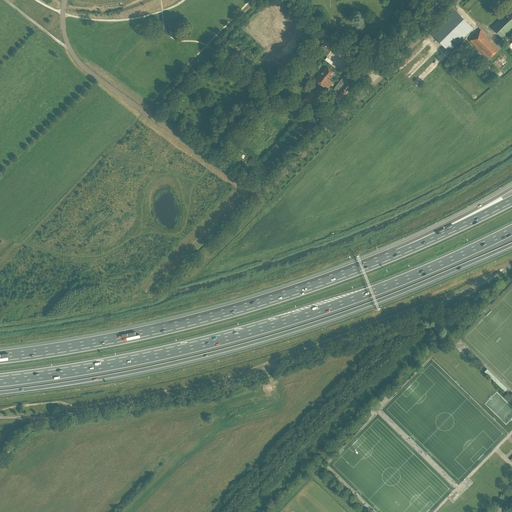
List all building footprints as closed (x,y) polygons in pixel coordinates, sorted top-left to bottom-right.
[(267,25),(265,32),(266,39),(267,43),(271,50),(273,52),(274,51),(284,63),(298,50),(289,39),(288,40),(286,36),(285,32),(286,28),(287,26),(294,20),(296,21),(303,11),(289,1),(281,9),(279,8),(274,14),(270,20),(267,25)] [(511,6),(505,14),(505,13),(505,14),(492,27),(502,37),(511,28),(511,6)] [(449,51),(473,28),(454,9),(431,33),(449,51)] [(488,59),(492,56),(478,42),(486,34),(481,30),(470,41),(488,59)] [(325,52),(332,44),(327,40),(320,48),(325,52)] [(331,76),(334,73),(327,67),(321,73),(320,73),(315,79),(324,87),(325,87),(328,89),(333,83),(330,80),(329,79),(331,76)] [(347,83),(350,79),(345,75),(342,79),(334,89),(336,91),(338,88),(339,89),(338,90),(343,94),(350,86),(347,83)] [(307,106),(309,103),(316,95),(311,90),(304,99),(302,102),(307,106)] [(487,368),(484,371),(505,391),(507,388),(508,388),(487,368)]
